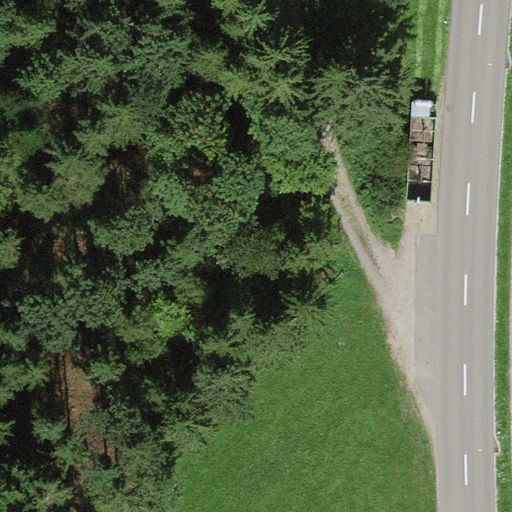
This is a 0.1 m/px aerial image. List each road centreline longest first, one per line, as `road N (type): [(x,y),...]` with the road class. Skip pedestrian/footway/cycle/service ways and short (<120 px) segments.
road 1 (tertiary): [(476,511),(473,128),(482,0)]
road 2 (track): [(470,386),(425,337),(380,265),(313,104),(283,0)]
